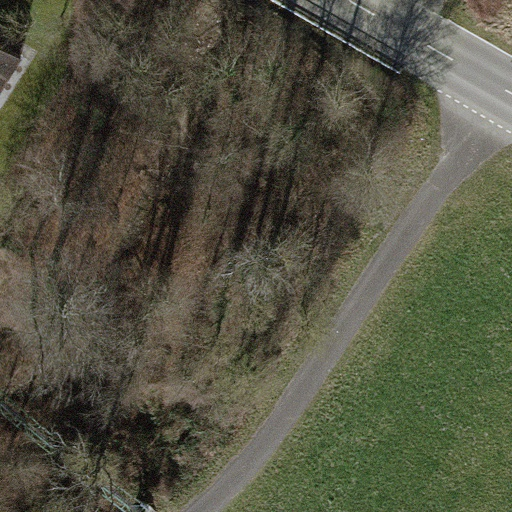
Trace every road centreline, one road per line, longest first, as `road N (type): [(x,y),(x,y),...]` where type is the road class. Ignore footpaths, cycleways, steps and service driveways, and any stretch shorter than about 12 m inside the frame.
road 1 (track): [(202,511),(243,477),(508,96)]
road 2 (unclassified): [(342,0),(511,98)]
